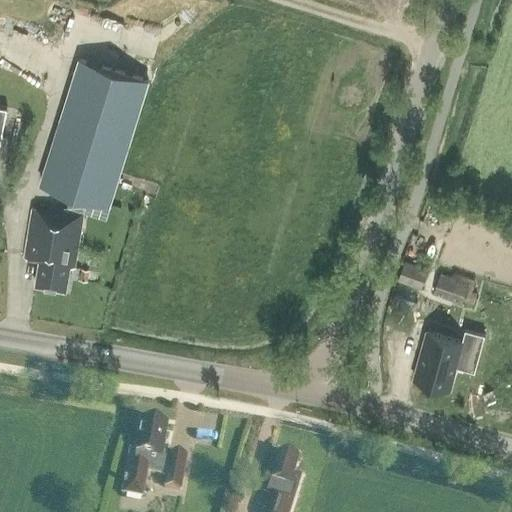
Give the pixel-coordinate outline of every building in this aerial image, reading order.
[(109,204),(148,81),(79,59),(41,183),(72,192),(66,210),(49,207),(48,210),(33,207),(25,257),(40,260),(36,285),(66,291),(70,267),(75,267),(84,213),(83,213),(86,197),(109,204)] [(405,261),(398,280),(422,289),(430,269),(405,261)] [(462,302),(469,282),(442,272),(434,292),(462,302)] [(475,371),(485,334),(466,329),(463,340),(428,331),(415,378),(451,388),(457,366),(475,371)] [(159,460),(165,428),(141,424),(138,440),(137,440),(134,455),(129,454),(121,498),(141,502),(146,477),(166,480),(164,491),(179,494),(185,460),(170,458),(169,462),(159,460)] [(292,477),(297,462),(278,457),(273,471),(272,471),(264,497),(269,499),(264,511),(289,511),(300,480),(292,477)]
